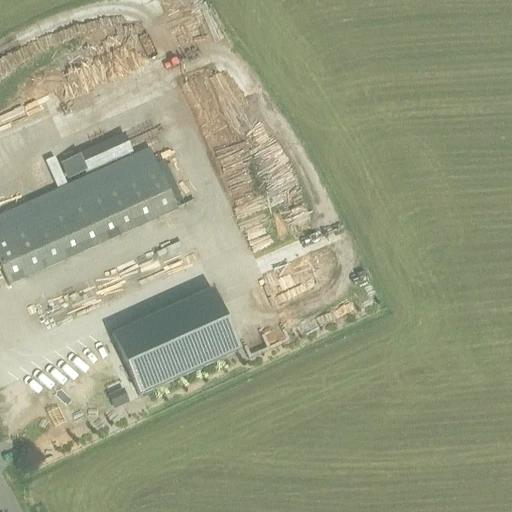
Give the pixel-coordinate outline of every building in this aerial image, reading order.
[(179,0),(169,6),(179,24),(202,11),(195,0),(179,0)] [(27,100),(39,94),(33,80),(20,86),(27,100)] [(99,190),(0,234),(0,271),(7,287),(177,210),(156,164),(123,179),(116,165),(93,175),(99,190)] [(211,235),(196,245),(221,280),(235,271),(211,235)] [(137,402),(239,356),(210,296),(110,341),(113,347),(53,375),(75,423),(134,396),(137,402)]
